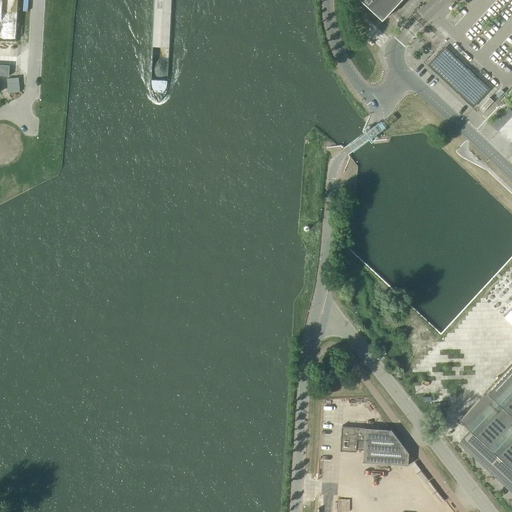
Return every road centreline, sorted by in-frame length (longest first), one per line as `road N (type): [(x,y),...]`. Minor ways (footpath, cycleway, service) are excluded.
road 1 (unclassified): [(489,511),(363,351),(314,314)]
road 2 (unclassified): [(314,314),(335,162),(375,127),(375,106)]
road 3 (unclassified): [(295,511),(314,314)]
road 4 (unclassified): [(511,173),(413,82),(398,79)]
